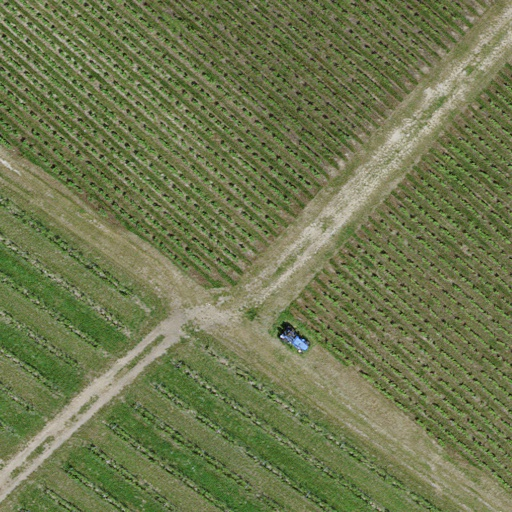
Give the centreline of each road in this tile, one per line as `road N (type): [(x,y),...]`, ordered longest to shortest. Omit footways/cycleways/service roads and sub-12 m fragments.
road 1 (track): [(486,511),(0,163)]
road 2 (track): [(220,324),(511,6)]
road 3 (track): [(0,496),(203,312)]
